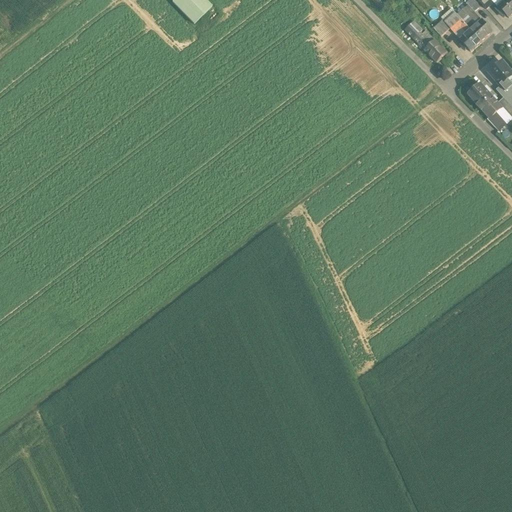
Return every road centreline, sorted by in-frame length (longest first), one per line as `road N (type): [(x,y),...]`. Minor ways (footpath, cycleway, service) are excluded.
road 1 (track): [(0,437),(273,232),(279,217),(446,89)]
road 2 (track): [(279,217),(418,511)]
road 3 (track): [(357,0),(511,157)]
